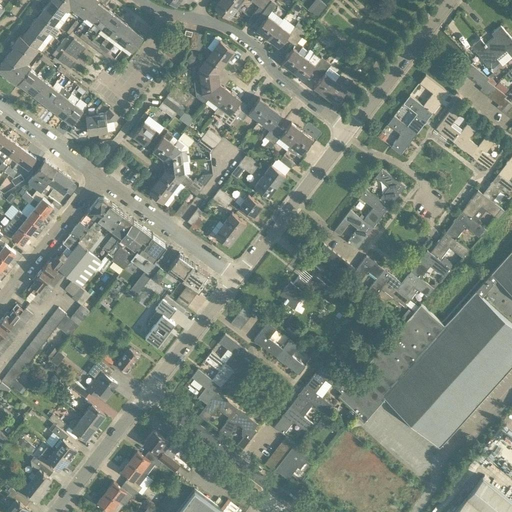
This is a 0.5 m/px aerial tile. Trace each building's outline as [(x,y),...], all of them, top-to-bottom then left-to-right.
[(50,0),(45,7),(59,18),(65,10),(53,0),(50,0)] [(53,0),(65,10),(67,11),(73,4),(76,7),(74,10),(85,18),(87,16),(86,15),(97,1),(98,2),(99,0),(53,0)] [(238,8),(227,0),(220,0),(215,7),(229,18),(238,8)] [(264,10),(267,5),(260,0),(250,0),(259,6),(264,10)] [(268,38),(279,24),(268,15),(277,4),(272,0),(271,0),(267,5),(264,10),(261,13),(262,14),(267,17),(257,30),(268,38)] [(322,11),(327,5),(319,0),(318,0),(317,2),(317,6),(322,11)] [(98,2),(97,1),(86,15),(87,16),(94,22),(105,7),(98,2)] [(261,13),(264,10),(259,6),(249,19),(254,23),(262,14),(261,13)] [(39,14),(53,26),(59,18),(45,7),(39,14)] [(105,7),(94,22),(102,27),(113,13),(105,7)] [(113,13),(102,27),(109,33),(120,19),(113,13)] [(33,22),(48,33),(54,37),(59,30),(53,26),(39,14),(33,22)] [(120,19),(109,33),(117,39),(128,25),(120,19)] [(75,20),(71,26),(74,29),(79,22),(75,20)] [(290,42),(300,29),(303,25),(298,21),(289,32),(279,24),(268,38),(279,47),(286,38),(290,42)] [(28,29),(42,40),(48,33),(33,22),(28,29)] [(128,25),(117,39),(125,45),(136,31),(128,25)] [(485,44),(497,58),(506,50),(511,57),(511,55),(511,39),(500,25),(491,33),(494,37),(485,44)] [(21,37),(38,50),(38,49),(37,47),(42,40),(28,29),(22,36),(21,37)] [(305,33),(300,29),(290,42),(295,46),(305,33)] [(136,31),(125,45),(132,51),(144,37),(136,31)] [(192,31),(191,36),(192,37),(189,48),(194,49),(198,33),(192,31)] [(198,33),(194,49),(201,51),(205,35),(198,33)] [(0,71),(17,85),(19,83),(30,69),(31,67),(25,62),(28,58),(30,60),(38,50),(21,37),(22,36),(20,35),(12,46),(14,47),(0,65),(0,71)] [(77,59),(86,47),(74,38),(65,50),(77,59)] [(500,62),(497,58),(485,44),(480,38),(472,44),(481,55),(479,56),(491,70),(500,62)] [(212,50),(227,61),(235,51),(220,40),(212,50)] [(339,57),(344,51),(339,46),(334,53),(339,57)] [(282,62),(293,71),(304,57),(293,48),(282,62)] [(204,61),(218,72),(227,61),(212,50),(204,61)] [(229,60),(234,64),(242,54),(237,50),(229,60)] [(70,68),(75,62),(63,52),(58,59),(70,68)] [(192,65),(198,57),(192,53),(186,61),(192,65)] [(304,57),(293,71),(304,79),(311,70),(316,74),(326,61),(321,57),(320,58),(314,53),(308,60),(304,57)] [(201,80),(219,78),(218,72),(204,61),(200,67),(201,80)] [(326,61),(316,74),(321,78),(314,87),(324,95),(336,81),(325,73),(331,64),(326,61)] [(468,76),(475,67),(470,64),(463,73),(468,76)] [(472,80),(479,71),(475,67),(468,76),(472,80)] [(26,89),(37,74),(30,69),(19,83),(26,89)] [(477,84),(484,75),(479,71),(472,80),(477,84)] [(487,77),(489,78),(487,80),(491,84),(493,85),(496,83),(491,77),(494,74),(492,72),(487,77)] [(34,95),(45,80),(37,74),(26,89),(34,95)] [(423,105),(433,112),(449,92),(426,74),(420,82),(433,92),(423,105)] [(482,87),(487,80),(489,78),(487,77),(484,75),(477,84),(482,87)] [(206,103),(210,98),(221,84),(220,84),(219,78),(201,80),(194,81),(196,96),(206,103)] [(41,100),(52,86),(45,80),(34,95),(41,100)] [(487,80),(482,87),(480,90),(484,93),(491,84),(487,80)] [(336,81),(324,95),(336,104),(343,95),(348,99),(358,85),(353,81),(347,89),(336,81)] [(219,106),(230,91),(221,84),(210,98),(219,106)] [(491,84),(484,93),(489,97),(496,87),(495,87),(493,85),(491,84)] [(49,106),(60,92),(52,86),(41,100),(49,106)] [(85,91),(81,87),(76,94),(80,97),(85,91)] [(174,87),(169,92),(183,103),(187,97),(174,87)] [(496,87),(489,97),(494,100),(501,91),(498,89),(496,87)] [(230,125),(238,116),(247,104),(230,91),(219,106),(214,113),(230,125)] [(501,91),(494,100),(498,104),(503,97),(506,95),(501,91)] [(57,112),(68,98),(60,92),(49,106),(57,112)] [(183,103),(169,92),(166,97),(185,112),(185,111),(185,110),(187,108),(182,104),(183,103)] [(433,112),(423,105),(410,95),(404,103),(417,113),(408,125),(417,132),(433,112)] [(185,112),(166,97),(163,101),(176,112),(181,116),(185,112)] [(508,101),(503,97),(498,104),(496,106),(501,110),(508,101)] [(64,118),(75,104),(68,98),(57,112),(64,118)] [(260,120),(270,106),(260,98),(253,106),(248,103),(247,104),(238,116),(243,120),(249,112),(260,120)] [(176,112),(163,101),(159,107),(172,117),(176,112)] [(511,103),(508,101),(501,110),(506,114),(511,105),(511,103)] [(74,122),(81,112),(83,110),(75,104),(64,118),(72,124),(74,122)] [(454,141),(460,132),(451,125),(461,112),(453,105),(436,128),(454,141)] [(270,140),(280,127),(275,123),(281,115),(270,106),(260,120),(270,129),(265,136),(270,140)] [(105,113),(95,114),(98,132),(108,131),(107,122),(115,121),(119,116),(109,109),(105,113)] [(98,132),(95,114),(86,116),(81,112),(74,122),(78,125),(87,124),(88,133),(98,132)] [(194,118),(185,112),(181,116),(179,119),(188,125),(194,118)] [(417,132),(408,125),(394,115),(388,123),(401,134),(391,146),(401,154),(417,132)] [(460,132),(454,141),(471,155),(478,146),(468,139),(479,125),(470,119),(460,132)] [(144,121),(133,135),(144,144),(156,130),(144,121)] [(291,145),(302,131),(291,122),(285,131),(280,127),(270,140),(275,144),(280,136),(291,145)] [(205,133),(218,143),(222,138),(209,128),(205,133)] [(164,159),(178,140),(173,136),(167,131),(152,150),(164,159)] [(302,131),(291,145),(302,153),(313,139),(302,131)] [(178,140),(164,159),(164,165),(183,162),(190,161),(188,145),(191,144),(193,140),(184,132),(178,140)] [(385,140),(388,137),(382,132),(379,136),(385,140)] [(478,146),(471,155),(488,168),(495,160),(486,152),(496,138),(488,132),(478,146)] [(218,143),(205,133),(201,138),(215,148),(218,143)] [(7,136),(0,145),(0,160),(3,162),(9,153),(17,143),(7,136)] [(215,148),(201,138),(197,143),(211,153),(215,148)] [(500,149),(504,142),(497,138),(493,145),(500,149)] [(17,143),(9,153),(19,160),(26,150),(17,143)] [(26,150),(19,160),(29,168),(36,157),(26,150)] [(246,154),(242,159),(255,169),(259,164),(246,154)] [(511,154),(498,173),(508,180),(511,174),(511,154)] [(284,155),(280,160),(291,168),(295,163),(284,155)] [(42,191),(58,169),(45,159),(29,181),(42,191)] [(255,169),(242,159),(238,164),(251,174),(255,169)] [(193,181),(184,175),(183,162),(164,165),(165,170),(165,171),(179,182),(187,188),(191,183),(201,190),(213,174),(213,173),(202,174),(198,180),(195,178),(193,181)] [(263,175),(277,186),(286,175),(272,164),(263,175)] [(5,171),(9,174),(13,169),(9,166),(5,171)] [(379,199),(389,206),(405,185),(382,168),(376,176),(389,186),(379,199)] [(13,169),(9,174),(13,177),(17,172),(13,169)] [(54,185),(56,186),(63,192),(73,179),(65,173),(58,169),(42,191),(47,195),(54,185)] [(179,182),(165,171),(157,180),(172,191),(179,182)] [(511,183),(508,180),(498,173),(482,193),(495,203),(496,201),(493,199),(502,188),(511,195),(511,183)] [(15,185),(24,179),(21,174),(12,180),(15,185)] [(277,186),(263,175),(255,186),(269,197),(277,186)] [(172,191),(157,180),(149,191),(163,202),(172,191)] [(77,185),(72,181),(65,190),(70,194),(77,185)] [(191,183),(187,188),(197,195),(201,190),(191,183)] [(220,188),(216,193),(229,203),(233,198),(220,188)] [(389,206),(379,199),(366,189),(360,197),(373,207),(365,217),(363,219),(373,227),(389,206)] [(495,203),(482,193),(477,190),(462,210),(472,218),(481,206),(498,218),(504,210),(495,203)] [(22,196),(35,207),(45,215),(53,206),(43,197),(39,202),(26,191),(22,196)] [(11,203),(16,197),(11,193),(6,199),(11,203)] [(229,203),(216,193),(212,198),(225,208),(229,203)] [(249,194),(240,205),(254,216),(263,205),(249,194)] [(80,221),(89,228),(111,202),(105,198),(98,198),(80,221)] [(184,201),(176,212),(181,216),(189,205),(187,203),(184,201)] [(111,202),(89,228),(78,242),(88,250),(89,250),(92,252),(105,236),(98,230),(105,222),(111,227),(123,211),(111,202)] [(45,215),(35,207),(27,216),(38,225),(45,215)] [(198,208),(187,221),(192,225),(203,212),(198,208)] [(373,227),(363,219),(360,217),(350,209),(344,218),(357,228),(347,241),(357,248),(373,227)] [(12,219),(12,220),(30,234),(38,225),(27,216),(19,210),(12,219)] [(472,218),(462,210),(446,231),(456,239),(465,226),(479,237),(480,235),(482,236),(487,230),(472,218)] [(123,211),(111,227),(115,231),(103,247),(108,252),(133,218),(123,211)] [(224,223),(238,234),(246,223),(232,212),(224,223)] [(133,218),(108,252),(112,256),(106,263),(108,265),(112,260),(116,255),(115,254),(120,246),(121,247),(126,241),(127,241),(132,234),(133,235),(141,224),(133,218)] [(30,234),(12,220),(5,228),(13,234),(12,235),(22,244),(30,234)] [(89,228),(80,221),(69,235),(78,242),(89,228)] [(238,234),(224,223),(215,234),(229,245),(238,234)] [(116,255),(112,260),(124,269),(131,260),(152,233),(141,224),(133,235),(132,234),(127,241),(136,248),(131,254),(121,247),(120,246),(115,254),(116,255)] [(343,230),(338,226),(334,230),(339,234),(343,230)] [(456,239),(446,231),(430,252),(439,259),(449,247),(463,257),(469,249),(456,239)] [(0,232),(0,254),(3,258),(8,261),(16,252),(5,244),(3,246),(0,244),(0,238),(3,235),(0,232)] [(152,233),(131,260),(145,270),(130,290),(137,295),(152,276),(160,265),(154,261),(167,243),(152,233)] [(72,250),(67,256),(54,272),(61,278),(65,273),(73,280),(81,287),(103,261),(94,254),(92,252),(89,250),(88,250),(78,242),(69,235),(62,242),(72,250)] [(126,241),(121,247),(131,254),(136,248),(127,241),(126,241)] [(321,256),(328,247),(324,244),(317,253),(321,256)] [(321,256),(326,260),(333,251),(328,247),(321,256)] [(348,384),(341,392),(343,393),(339,397),(359,414),(357,416),(364,422),(385,398),(439,447),(511,365),(511,250),(445,325),(422,305),(420,307),(416,312),(350,385),(348,384)] [(439,259),(430,252),(427,250),(411,271),(420,278),(430,266),(444,276),(450,267),(439,259)] [(333,251),(326,260),(331,264),(338,255),(333,251)] [(51,275),(54,272),(67,256),(63,252),(59,257),(56,255),(49,263),(47,262),(42,268),(51,275)] [(182,278),(193,263),(180,252),(167,270),(160,265),(152,276),(172,291),(182,278)] [(3,258),(0,254),(0,270),(0,271),(8,261),(3,258)] [(336,268),(343,259),(338,255),(331,264),(336,268)] [(352,266),(346,275),(358,285),(368,272),(377,278),(384,269),(367,255),(356,269),(352,266)] [(317,275),(321,270),(307,259),(302,265),(312,272),(305,281),(298,276),(293,283),(290,281),(281,293),(286,297),(285,299),(294,306),(305,292),(305,291),(311,283),(335,300),(343,289),(334,282),(331,286),(317,275)] [(341,271),(348,262),(343,259),(336,268),(341,271)] [(341,271),(346,275),(352,266),(348,262),(341,271)] [(193,263),(182,278),(189,283),(177,299),(187,307),(205,282),(206,283),(211,276),(198,266),(196,268),(194,266),(195,264),(193,263)] [(51,275),(42,268),(37,275),(39,276),(28,289),(31,292),(26,298),(29,302),(32,299),(36,294),(40,290),(43,285),(47,281),(51,276),(51,275)] [(397,289),(402,283),(384,269),(377,278),(367,291),(376,298),(383,289),(405,306),(406,305),(410,299),(397,289)] [(418,289),(427,296),(433,288),(420,278),(411,271),(402,283),(397,289),(410,299),(418,289)] [(54,272),(51,275),(51,276),(57,282),(61,278),(54,272)] [(51,276),(47,281),(54,286),(57,282),(51,276)] [(81,287),(73,280),(65,289),(73,296),(81,287)] [(47,281),(43,285),(50,290),(54,286),(47,281)] [(43,285),(40,290),(48,296),(51,291),(50,290),(43,285)] [(77,301),(85,290),(81,287),(73,296),(72,297),(77,301)] [(40,290),(36,294),(44,301),(48,296),(40,290)] [(85,290),(77,301),(81,304),(82,305),(91,295),(85,290)] [(36,294),(32,299),(40,306),(44,301),(36,294)] [(410,299),(406,305),(416,312),(420,307),(410,299)] [(157,309),(161,312),(168,303),(164,300),(157,309)] [(82,305),(81,304),(77,309),(86,316),(90,311),(82,305)] [(242,309),(251,316),(255,311),(245,304),(242,309)] [(18,316),(21,312),(23,310),(19,306),(15,311),(13,309),(6,317),(4,316),(0,320),(0,322),(8,329),(11,325),(15,320),(18,316)] [(63,317),(66,314),(58,307),(55,311),(63,317)] [(21,312),(29,318),(33,314),(25,308),(23,310),(21,312)] [(86,316),(77,309),(74,313),(83,320),(86,316)] [(248,320),(251,316),(242,309),(238,313),(248,320)] [(60,322),(63,317),(55,311),(52,316),(60,322)] [(18,316),(26,323),(29,318),(21,312),(18,316)] [(83,320),(74,313),(70,318),(79,325),(83,320)] [(175,322),(171,319),(163,313),(145,336),(157,345),(175,322)] [(248,320),(238,313),(235,317),(244,325),(248,320)] [(79,325),(70,318),(66,314),(63,317),(60,322),(57,325),(70,336),(79,325)] [(15,320),(22,327),(26,323),(18,316),(15,320)] [(57,326),(57,325),(60,322),(52,316),(49,320),(57,326)] [(244,325),(235,317),(231,322),(240,330),(244,325)] [(11,325),(19,331),(22,327),(15,320),(11,325)] [(57,326),(49,320),(45,324),(53,330),(57,326)] [(276,357),(283,348),(269,338),(277,328),(268,322),(254,340),(276,357)] [(53,330),(45,324),(42,329),(50,335),(53,330)] [(8,329),(15,335),(19,331),(11,325),(8,329)] [(4,333),(12,340),(15,335),(8,329),(4,333)] [(50,335),(42,329),(38,333),(46,339),(50,335)] [(1,337),(10,344),(13,341),(12,340),(4,333),(1,337)] [(46,339),(38,333),(35,337),(43,343),(46,339)] [(225,361),(234,369),(248,351),(225,334),(219,342),(232,352),(225,361)] [(0,338),(0,343),(6,348),(10,344),(1,337),(0,338)] [(43,343),(35,337),(32,342),(40,348),(43,343)] [(283,348),(276,357),(299,374),(306,366),(291,355),(298,346),(290,339),(283,348)] [(40,348),(32,342),(28,346),(36,352),(40,348)] [(51,358),(57,349),(52,345),(45,353),(51,358)] [(36,352),(28,346),(25,350),(33,357),(36,352)] [(126,372),(139,355),(129,347),(116,364),(126,372)] [(33,357),(25,350),(22,355),(30,361),(33,357)] [(97,357),(99,359),(109,367),(114,361),(101,351),(97,357)] [(234,369),(225,361),(212,351),(205,359),(219,370),(212,379),(221,386),(234,369)] [(51,360),(57,365),(63,358),(56,353),(51,360)] [(30,361),(22,355),(18,359),(26,365),(30,361)] [(26,365),(18,359),(15,363),(23,370),(26,365)] [(115,371),(109,367),(99,359),(89,373),(96,378),(91,385),(106,397),(117,383),(110,377),(115,371)] [(23,370),(15,363),(12,368),(19,374),(23,370)] [(341,392),(348,384),(322,364),(306,385),(316,392),(325,380),(341,392)] [(19,374),(12,368),(8,372),(16,378),(19,374)] [(221,386),(212,379),(198,369),(192,377),(205,387),(198,396),(207,403),(217,392),(221,386)] [(16,378),(8,372),(5,376),(13,382),(16,378)] [(13,382),(5,376),(2,380),(10,387),(12,384),(13,382)] [(16,378),(13,382),(12,384),(22,393),(26,388),(16,378)] [(11,388),(10,387),(2,380),(0,379),(0,387),(7,393),(11,388)] [(85,397),(89,392),(74,379),(70,385),(85,397)] [(316,392),(306,385),(290,405),(300,413),(310,401),(323,411),(329,402),(316,392)] [(217,392),(207,403),(199,414),(207,421),(218,408),(230,417),(237,408),(217,392)] [(87,410),(82,416),(96,426),(106,414),(88,400),(83,406),(87,410)] [(300,413),(290,405),(274,426),(284,434),(294,421),(307,431),(313,423),(300,413)] [(237,408),(230,417),(220,430),(228,437),(238,424),(243,427),(242,429),(242,435),(243,436),(237,444),(243,448),(257,431),(254,429),(258,424),(237,408)] [(356,415),(352,411),(345,418),(349,422),(356,415)] [(49,419),(54,423),(61,429),(66,424),(53,414),(49,419)] [(96,426),(82,416),(77,422),(73,419),(68,425),(86,439),(96,426)] [(321,429),(328,420),(323,416),(316,425),(321,429)] [(61,429),(54,423),(49,428),(60,436),(52,447),(69,460),(77,450),(65,440),(69,435),(61,429)] [(0,443),(2,445),(8,437),(0,430),(0,443)] [(148,451),(161,461),(175,472),(180,465),(164,453),(171,444),(153,430),(145,441),(151,446),(148,451)] [(292,447),(295,444),(295,443),(286,436),(283,440),(292,447)] [(292,447),(283,440),(279,445),(288,452),(292,447)] [(30,453),(35,446),(28,441),(27,442),(23,447),(30,453)] [(69,460),(52,447),(49,444),(37,459),(52,471),(56,466),(59,468),(63,463),(66,465),(69,460)] [(281,462),(278,466),(275,469),(288,479),(298,467),(300,469),(310,456),(295,444),(292,447),(288,452),(285,457),(281,462)] [(288,452),(279,445),(275,450),(285,457),(288,452)] [(285,457),(275,450),(272,455),(281,462),(285,457)] [(161,461),(148,451),(144,456),(137,451),(129,461),(147,475),(155,464),(157,466),(161,461)] [(281,462),(272,455),(268,459),(278,466),(281,462)] [(52,471),(37,459),(34,456),(31,460),(32,471),(29,476),(31,477),(30,477),(46,490),(49,486),(47,484),(51,478),(49,476),(52,471)] [(278,466),(268,459),(265,464),(274,471),(275,469),(278,466)] [(147,475),(129,461),(121,471),(128,477),(124,482),(138,492),(142,487),(139,485),(147,475)] [(46,490),(30,477),(26,482),(25,481),(17,491),(29,501),(33,496),(38,500),(46,490)] [(511,511),(511,500),(482,477),(453,511),(511,511)] [(138,492),(124,482),(121,487),(114,481),(106,491),(123,505),(124,506),(132,496),(134,497),(138,492)] [(29,501),(17,491),(11,486),(8,490),(10,492),(8,495),(8,494),(5,498),(12,503),(7,509),(10,511),(28,511),(31,510),(25,506),(29,501)] [(225,511),(195,489),(177,511),(225,511)] [(117,511),(123,505),(106,491),(97,502),(105,507),(102,511),(117,511)] [(232,511),(239,511),(242,509),(230,500),(226,507),(232,511)] [(154,511),(157,507),(152,503),(148,507),(154,511)]
